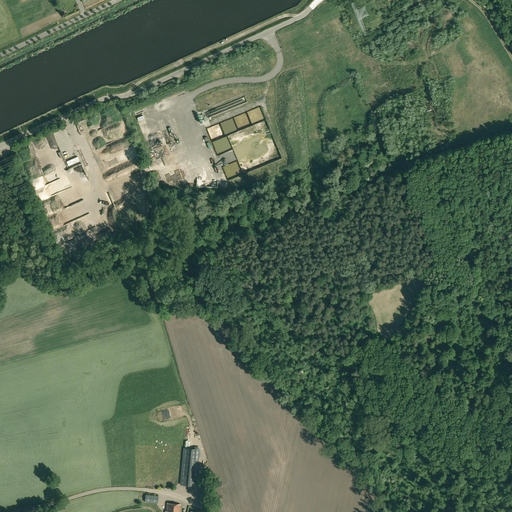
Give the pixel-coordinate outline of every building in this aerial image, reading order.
[(80,161),(76,153),(65,158),(68,166),(80,161)] [(196,486),(200,450),(184,448),(180,485),(196,486)] [(207,503),(209,483),(201,482),(199,502),(207,503)] [(158,503),(158,496),(146,495),(145,502),(158,503)] [(179,511),(180,505),(167,503),(166,511),(165,511),(179,511)]
